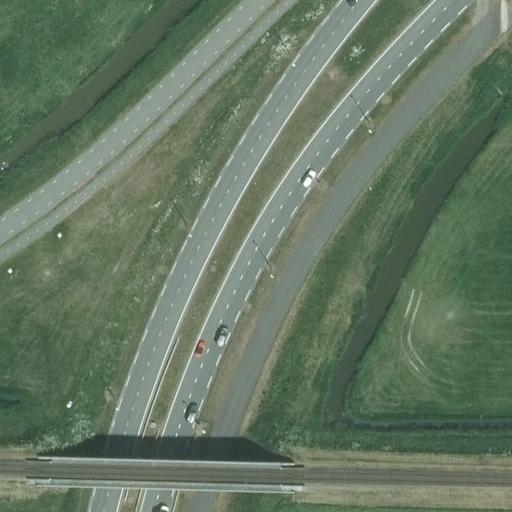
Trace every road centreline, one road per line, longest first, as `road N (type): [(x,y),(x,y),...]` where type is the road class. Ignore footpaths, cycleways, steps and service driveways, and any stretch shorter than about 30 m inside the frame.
road 1 (primary): [(152,511),(204,356),(263,235),(314,157),(455,0)]
road 2 (primary): [(361,0),(266,125),(182,277),(132,401),(101,511)]
road 3 (tertiary): [(0,231),(136,122),(260,0)]
